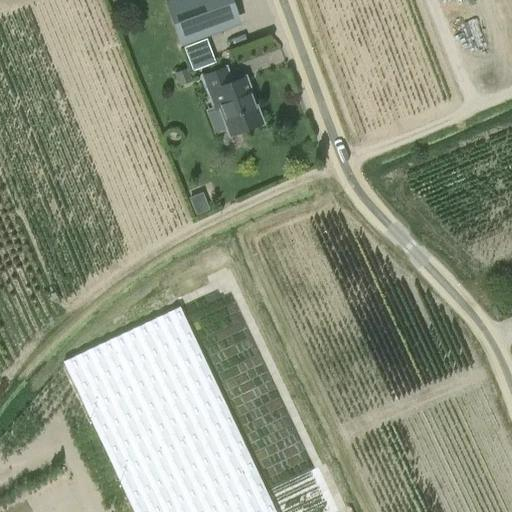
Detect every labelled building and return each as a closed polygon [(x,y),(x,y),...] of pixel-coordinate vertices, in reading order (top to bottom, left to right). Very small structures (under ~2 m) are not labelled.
[(227,0),(175,0),(165,4),(181,43),(236,23),(227,0)] [(244,78),(230,83),(225,68),(201,76),(214,109),(218,108),(228,136),(261,123),(244,78)] [(179,86),(190,82),(191,82),(187,69),(175,73),(179,86)] [(209,209),(202,192),(188,197),(195,215),(209,209)] [(274,511),(179,307),(63,362),(133,511),(274,511)]
